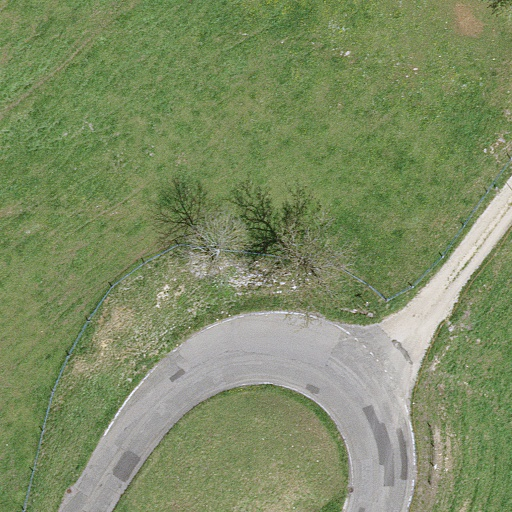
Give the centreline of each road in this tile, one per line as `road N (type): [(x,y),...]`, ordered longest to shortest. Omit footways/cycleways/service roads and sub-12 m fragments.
road 1 (tertiary): [(369,511),(378,475),(353,387),(338,367),(269,346),(232,348),(164,390),(84,511)]
road 2 (track): [(353,387),(404,340),(511,205)]
